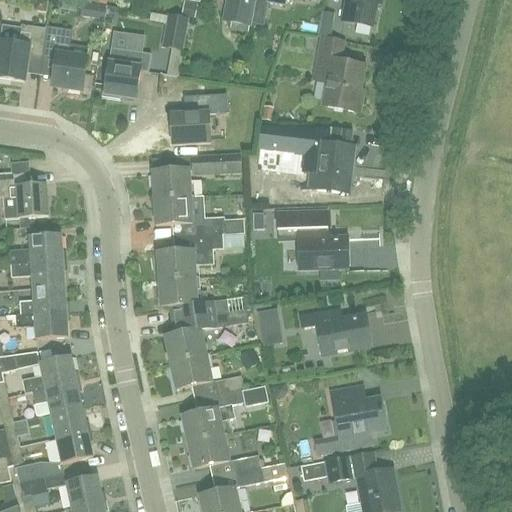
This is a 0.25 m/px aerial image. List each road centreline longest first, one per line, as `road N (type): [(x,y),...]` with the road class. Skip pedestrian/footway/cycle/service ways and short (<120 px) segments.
road 1 (unclassified): [(460,511),(415,250),(425,166),(466,0)]
road 2 (residential): [(155,511),(109,302),(107,206),(98,176),(82,152),(63,143),(0,130)]
